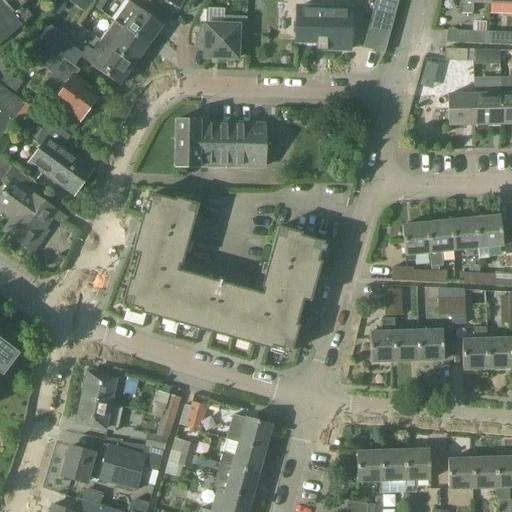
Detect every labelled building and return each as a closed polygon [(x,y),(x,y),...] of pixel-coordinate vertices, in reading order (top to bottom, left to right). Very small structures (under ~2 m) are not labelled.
[(0,0),(0,1),(22,25),(31,17),(22,6),(28,0),(0,0)] [(86,15),(92,6),(99,11),(105,3),(102,0),(66,0),(76,8),(86,15)] [(161,0),(164,1),(162,4),(173,9),(174,7),(176,8),(180,0),(161,0)] [(384,53),(398,0),(376,0),(364,48),(384,53)] [(470,5),(487,5),(487,0),(460,0),(460,2),(458,2),(458,12),(470,13),(470,5)] [(0,45),(22,25),(0,1),(0,45)] [(129,4),(115,24),(146,46),(160,26),(129,4)] [(296,9),(295,43),(324,43),(324,52),(349,53),(350,11),(296,9)] [(203,27),(199,27),(192,48),(203,51),(202,59),(235,60),(236,42),(244,42),(245,19),(222,19),(222,27),(203,26),(203,27)] [(115,24),(101,44),(132,66),(146,46),(115,24)] [(446,43),(486,44),(486,32),(447,31),(446,43)] [(488,33),(486,32),(486,44),(488,45),(511,45),(511,34),(488,33)] [(37,41),(27,55),(52,74),(41,89),(56,99),(52,104),(63,113),(78,124),(80,121),(84,120),(88,115),(87,111),(96,99),(87,93),(89,90),(74,79),(79,72),(72,67),(63,60),(54,53),(37,41)] [(54,53),(63,60),(72,67),(79,58),(81,55),(64,43),(63,42),(54,53)] [(93,54),(86,63),(118,86),(132,66),(101,44),(93,54)] [(466,62),(473,62),(472,50),(467,50),(445,49),(443,61),(466,62)] [(498,50),(472,50),(473,62),(486,61),(486,62),(499,62),(498,50)] [(427,61),(420,88),(437,92),(443,65),(427,61)] [(511,77),(499,78),(500,127),(511,126),(511,77)] [(473,79),(473,85),(474,127),(500,127),(499,78),(473,79)] [(446,128),(474,127),(473,85),(463,86),(463,96),(446,96),(446,128)] [(24,105),(0,88),(0,115),(10,123),(24,105)] [(0,115),(0,130),(3,133),(10,123),(0,115)] [(35,127),(27,138),(39,147),(27,164),(72,197),(90,172),(61,151),(70,138),(46,121),(39,130),(35,127)] [(174,121),(173,169),(198,169),(198,167),(263,169),(264,127),(198,125),(198,122),(174,121)] [(22,227),(39,202),(24,191),(31,181),(12,168),(5,179),(10,182),(0,196),(0,212),(12,220),(22,227)] [(322,246),(322,243),(299,237),(300,234),(277,228),(260,289),(263,289),(261,295),(176,271),(177,265),(180,266),(196,205),(174,199),(173,202),(150,195),(149,198),(147,197),(131,252),(138,254),(131,280),(128,280),(121,305),(124,306),(123,309),(287,354),(287,352),(290,352),(297,327),(294,326),(302,300),(309,302),(324,247),(322,246)] [(55,212),(39,202),(22,227),(12,220),(3,234),(33,254),(47,234),(42,231),(55,212)] [(499,217),(474,220),(477,250),(502,248),(499,217)] [(477,250),(474,220),(450,222),(453,253),(477,250)] [(429,255),(431,271),(438,272),(438,266),(442,266),(441,254),(453,253),(450,222),(425,225),(429,255)] [(429,255),(425,225),(401,227),(404,258),(407,257),(407,261),(414,261),(413,257),(429,255)] [(430,283),(431,271),(412,271),(412,268),(392,267),(391,281),(430,283)] [(438,272),(431,271),(430,283),(445,284),(446,272),(438,272)] [(479,286),(480,274),(459,273),(458,285),(479,286)] [(494,275),(480,274),(479,286),(493,287),(494,275)] [(384,291),(384,317),(402,316),(401,290),(384,291)] [(500,324),(511,323),(511,297),(499,298),(500,324)] [(452,316),(451,298),(440,299),(438,299),(438,317),(441,316),(452,316)] [(452,316),(452,325),(464,325),(464,314),(465,314),(464,298),(451,298),(452,316)] [(380,320),(380,332),(393,332),(393,320),(380,320)] [(487,370),(486,340),(486,327),(473,328),(474,341),(462,341),(463,371),(487,370)] [(419,362),(443,361),(442,330),(429,331),(418,331),(419,362)] [(393,332),(394,363),(419,362),(418,331),(393,332)] [(370,364),(394,363),(393,332),(380,332),(369,333),(370,364)] [(487,370),(511,369),(510,339),(486,340),(487,370)] [(0,375),(1,377),(18,354),(0,340),(0,375)] [(86,373),(81,398),(122,407),(127,382),(86,373)] [(168,395),(156,433),(155,436),(167,439),(168,439),(180,399),(168,395)] [(115,433),(122,407),(81,398),(75,424),(115,433)] [(184,427),(200,431),(206,407),(191,402),(184,427)] [(237,444),(264,452),(271,427),(244,419),(231,415),(224,440),(225,441),(237,444)] [(155,436),(156,433),(147,431),(144,447),(164,452),(167,439),(155,436)] [(258,475),(264,452),(237,444),(225,441),(219,465),(258,475)] [(182,454),(193,458),(196,445),(185,442),(182,454)] [(70,447),(61,477),(85,484),(87,475),(98,479),(98,480),(136,491),(146,457),(108,446),(105,458),(93,455),(94,454),(70,447)] [(404,451),(380,452),(380,482),(380,494),(405,494),(404,451)] [(404,451),(405,494),(415,493),(415,481),(429,480),(428,451),(404,451)] [(380,482),(380,452),(355,452),(356,482),(380,482)] [(193,458),(182,454),(178,465),(190,469),(193,458)] [(511,458),(495,459),(496,488),(496,500),(509,500),(509,488),(511,487),(511,458)] [(495,459),(471,460),(472,489),(496,488),(495,459)] [(472,489),(471,460),(447,461),(448,490),(472,489)] [(228,478),(224,490),(251,499),(258,475),(219,465),(216,475),(228,478)] [(247,511),(251,499),(224,490),(216,488),(210,511),(200,509),(198,511),(247,511)] [(68,511),(52,506),(49,511),(118,511),(99,505),(97,509),(76,502),(72,511),(68,511)] [(374,511),(375,505),(347,502),(345,511),(374,511)]
